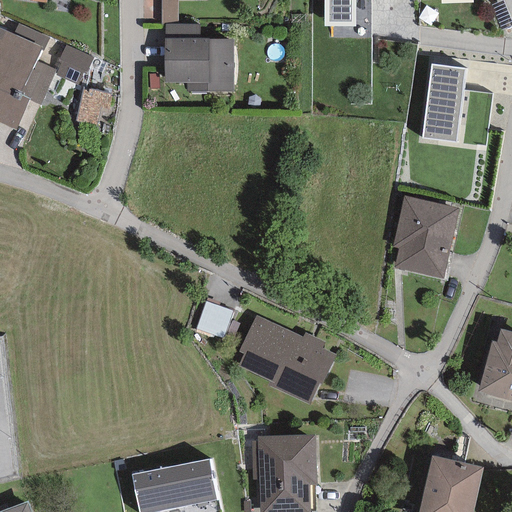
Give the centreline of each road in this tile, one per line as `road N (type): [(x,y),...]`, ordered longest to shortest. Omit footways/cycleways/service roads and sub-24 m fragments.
road 1 (residential): [(422,375),(325,316),(104,217)]
road 2 (residential): [(422,375),(469,295),(511,154)]
road 3 (residential): [(104,217),(130,115),(134,0)]
road 4 (residential): [(349,511),(396,410),(422,375)]
road 5 (residential): [(511,457),(486,443),(422,375)]
